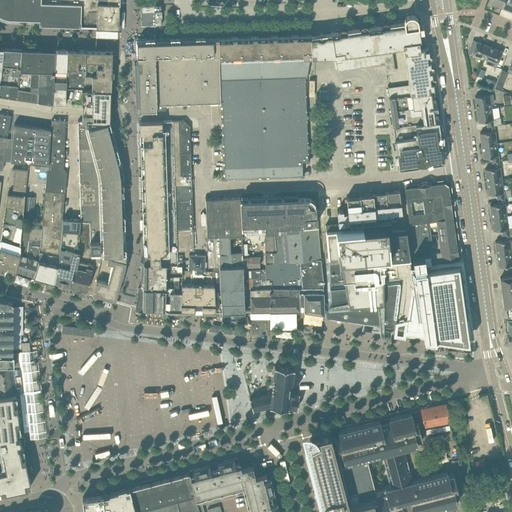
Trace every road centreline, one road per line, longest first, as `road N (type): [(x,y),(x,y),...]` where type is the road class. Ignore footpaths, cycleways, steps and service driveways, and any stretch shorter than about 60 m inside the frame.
road 1 (residential): [(38,295),(131,328),(473,368)]
road 2 (unclassified): [(129,115),(204,120),(203,188),(358,182),(465,165)]
road 3 (residential): [(58,494),(72,479),(268,427)]
road 4 (residential): [(268,427),(473,368)]
road 5 (tertiary): [(488,330),(465,165)]
road 6 (residential): [(319,12),(191,17),(182,0)]
